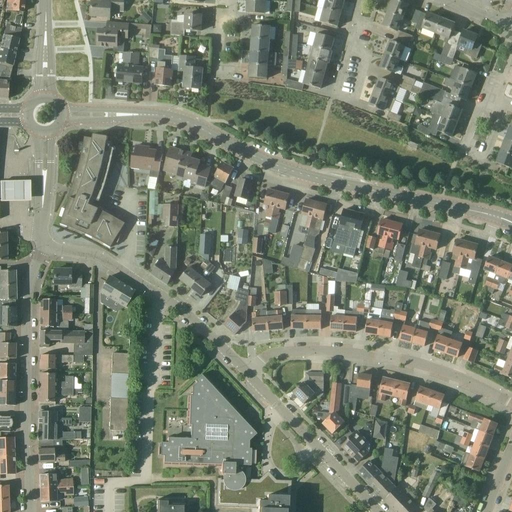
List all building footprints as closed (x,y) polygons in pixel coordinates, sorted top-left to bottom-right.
[(4,0),(3,10),(24,12),(24,0),(4,0)] [(124,12),(124,0),(107,0),(107,2),(93,1),(92,9),(94,9),(94,16),(110,17),(111,10),(124,12)] [(271,1),(266,1),(253,0),(248,0),(247,13),(270,14),(271,1)] [(342,14),(345,1),(339,0),(326,0),(324,9),(342,14)] [(393,0),(389,12),(403,18),(409,5),(396,0),(393,0)] [(342,14),(324,9),(321,22),(338,27),(342,14)] [(411,22),(417,25),(422,13),(416,10),(413,20),(412,20),(411,22)] [(152,19),(145,12),(140,18),(146,25),(152,19)] [(403,18),(389,12),(384,26),(398,31),(403,18)] [(422,29),(435,34),(441,18),(428,13),(428,15),(422,13),(417,25),(416,28),(422,30),(422,29)] [(182,37),(183,34),(201,35),(202,16),(186,15),(178,17),(177,21),(172,20),(172,23),(167,22),(166,35),(182,37)] [(435,34),(449,39),(452,32),(455,24),(441,18),(435,34)] [(128,39),(130,24),(108,22),(108,30),(99,29),(98,46),(118,47),(118,38),(128,39)] [(4,35),(2,43),(0,42),(0,47),(16,51),(22,29),(6,25),(4,35)] [(253,25),(252,38),(270,40),(271,27),(253,25)] [(318,34),(327,36),(329,31),(317,27),(315,33),(318,34)] [(399,38),(410,43),(413,36),(401,31),(399,38)] [(462,36),(458,46),(471,50),(469,56),(471,56),(477,59),(482,45),(475,43),(478,36),(464,31),(462,36)] [(335,38),(327,36),(318,34),(314,46),(332,51),(335,38)] [(270,40),(252,38),(251,51),(269,53),(270,40)] [(391,41),(386,54),(400,60),(405,47),(408,48),(410,43),(399,38),(397,43),(391,41)] [(446,45),(442,55),(448,57),(452,46),(446,44),(446,45)] [(332,51),(314,46),(311,59),(328,64),(332,51)] [(448,57),(453,60),(458,48),(452,46),(448,57)] [(16,51),(0,47),(0,65),(5,66),(12,68),(16,51)] [(174,51),(160,49),(151,49),(150,59),(159,60),(157,85),(172,86),(172,80),(173,80),(173,78),(172,78),(173,70),(172,70),(174,51)] [(276,53),(269,53),(251,51),(251,64),(268,66),(275,66),(276,53)] [(117,81),(130,82),(133,53),(124,52),(123,60),(125,60),(124,65),(118,65),(117,81)] [(133,53),(130,82),(143,83),(143,78),(150,78),(150,65),(144,65),(144,67),(138,67),(139,54),(133,53)] [(439,62),(440,61),(442,56),(435,53),(433,59),(439,62)] [(406,62),(400,60),(386,54),(381,68),(395,73),(398,67),(403,69),(406,62)] [(440,61),(445,63),(451,66),(453,60),(448,57),(442,55),(440,61)] [(184,88),(201,89),(203,69),(194,68),(195,58),(180,57),(179,71),(186,72),(184,88)] [(328,64),(311,59),(307,71),(325,76),(328,64)] [(268,66),(251,64),(250,77),(267,79),(268,66)] [(12,68),(5,66),(4,70),(2,69),(1,72),(0,78),(0,98),(8,99),(9,82),(12,68)] [(451,79),(457,82),(471,87),(477,74),(470,71),(456,66),(451,79)] [(307,71),(304,84),(305,84),(321,89),(325,76),(307,71)] [(402,81),(414,86),(416,80),(404,76),(402,81)] [(396,100),(400,88),(401,88),(400,87),(394,85),(394,84),(380,78),(375,92),(396,100)] [(471,87),(457,82),(451,79),(447,78),(444,84),(454,88),(452,95),(445,93),(446,91),(424,83),(423,86),(422,89),(453,101),(460,104),(462,99),(466,101),(471,87)] [(303,92),(305,84),(304,84),(287,79),(286,88),(300,91),(303,92)] [(414,86),(402,81),(400,87),(401,88),(400,88),(419,96),(422,89),(414,86)] [(433,114),(444,118),(457,123),(463,110),(451,105),(453,101),(422,89),(419,96),(437,103),(433,114)] [(384,110),(390,112),(391,112),(396,100),(375,92),(369,105),(370,106),(370,105),(384,111),(384,110)] [(390,112),(388,118),(400,122),(402,116),(391,112),(390,112)] [(457,123),(444,118),(442,126),(431,124),(429,129),(420,125),(417,131),(429,136),(430,133),(438,136),(439,132),(452,137),(457,123)] [(99,209),(90,205),(93,197),(98,198),(103,184),(107,170),(110,156),(113,142),(108,141),(108,137),(94,135),(93,139),(85,137),(83,151),(80,163),(77,176),(72,189),(75,190),(72,198),(70,197),(66,208),(64,207),(60,216),(63,217),(61,224),(75,229),(87,234),(98,240),(111,247),(115,242),(118,243),(122,234),(120,233),(126,224),(112,215),(99,209)] [(511,154),(511,140),(506,138),(501,150),(511,154)] [(419,145),(408,140),(406,145),(417,150),(419,145)] [(150,177),(148,189),(155,189),(158,178),(163,154),(156,154),(157,150),(150,150),(150,147),(136,145),(135,154),(133,153),(131,168),(151,170),(150,177)] [(186,177),(187,174),(191,159),(193,154),(171,148),(166,166),(164,171),(171,173),(178,175),(176,179),(185,182),(186,177)] [(511,154),(501,150),(497,163),(511,168),(511,154)] [(185,182),(191,183),(206,188),(211,168),(204,166),(204,168),(199,167),(201,162),(191,159),(187,174),(186,177),(185,182)] [(227,183),(234,168),(223,162),(215,176),(211,183),(211,185),(221,191),(223,189),(226,183),(227,183)] [(253,182),(240,179),(236,197),(248,200),(253,182)] [(30,182),(2,182),(2,184),(2,200),(3,200),(3,202),(31,201),(30,182)] [(232,188),(226,186),(220,202),(225,203),(227,198),(229,198),(232,188)] [(266,217),(272,218),(279,192),(269,189),(265,204),(271,206),(269,211),(268,210),(266,217)] [(158,192),(158,190),(149,190),(148,214),(153,214),(154,214),(157,215),(158,205),(158,192)] [(290,195),(279,192),(272,218),(278,220),(280,213),(279,213),(280,208),(286,210),(290,195)] [(304,214),(300,226),(310,228),(317,202),(307,200),(303,214),(304,214)] [(308,235),(316,237),(320,234),(323,220),(324,220),(328,205),(317,202),(310,228),(308,235)] [(175,206),(164,205),(164,227),(178,228),(179,206),(175,206)] [(344,230),(342,237),(348,238),(355,212),(344,209),(340,224),(347,226),(345,230),(344,230)] [(355,212),(348,238),(346,246),(356,249),(365,215),(355,212)] [(380,247),(386,248),(393,222),(382,219),(378,234),(384,236),(383,241),(381,240),(380,247)] [(403,225),(393,222),(386,248),(385,250),(391,251),(393,243),(392,243),(393,238),(399,240),(403,225)] [(249,230),(239,229),(239,238),(248,239),(249,230)] [(422,264),(430,232),(420,229),(416,244),(414,244),(411,255),(416,256),(412,268),(420,270),(422,264)] [(430,232),(422,264),(427,266),(428,260),(430,260),(431,253),(430,253),(431,248),(437,250),(441,235),(430,232)] [(207,260),(209,262),(210,255),(211,235),(201,235),(200,254),(201,254),(201,255),(207,260)] [(369,236),(366,248),(374,250),(378,238),(369,236)] [(263,239),(254,238),(253,253),(261,254),(263,239)] [(461,268),(468,242),(458,239),(454,254),(460,256),(458,260),(457,260),(455,267),(461,268)] [(468,242),(461,268),(459,275),(465,277),(466,273),(471,275),(469,283),(476,285),(482,261),(475,259),(479,245),(468,242)] [(406,246),(398,244),(394,260),(401,262),(406,246)] [(148,253),(153,257),(157,248),(151,245),(148,253)] [(304,248),(294,245),(287,266),(297,269),(304,248)] [(305,246),(304,248),(297,269),(305,272),(306,271),(310,273),(313,263),(311,262),(315,249),(305,246)] [(176,269),(177,247),(166,247),(166,263),(161,259),(152,274),(168,285),(173,277),(174,277),(177,270),(176,269)] [(491,272),(496,274),(501,261),(489,257),(484,269),(491,272)] [(272,262),(263,259),(264,269),(273,268),(272,262)] [(181,279),(191,288),(211,263),(209,262),(207,260),(205,262),(198,271),(191,266),(181,279)] [(496,274),(494,280),(500,282),(506,284),(508,279),(511,269),(511,265),(501,261),(496,274)] [(215,267),(211,263),(191,288),(202,296),(213,283),(206,277),(211,272),(215,267)] [(443,263),(439,278),(447,280),(451,265),(443,263)] [(54,270),(54,285),(70,285),(70,288),(81,288),(82,275),(71,275),(71,270),(54,270)] [(338,273),(336,279),(336,281),(345,282),(348,272),(339,270),(338,273)] [(0,285),(16,286),(15,271),(0,271),(0,285)] [(335,272),(328,271),(327,276),(333,278),(336,279),(338,273),(335,272)] [(407,282),(409,274),(400,271),(396,288),(410,289),(412,283),(407,282)] [(227,287),(237,290),(240,277),(230,274),(227,287)] [(101,292),(120,303),(126,307),(135,291),(109,277),(101,292)] [(494,280),(489,277),(486,285),(489,286),(491,287),(494,280)] [(494,280),(491,287),(495,288),(497,289),(500,282),(494,280)] [(0,307),(14,308),(14,300),(16,300),(16,286),(0,285),(0,307)] [(93,298),(93,286),(85,286),(85,298),(93,298)] [(320,286),(320,296),(328,296),(328,286),(320,286)] [(247,312),(248,306),(250,291),(239,288),(236,300),(241,301),(241,304),(236,312),(224,325),(235,335),(247,322),(247,312)] [(250,291),(248,306),(256,307),(256,297),(257,289),(250,288),(250,291)] [(275,305),(286,305),(285,292),(275,292),(275,305)] [(335,297),(328,296),(327,311),(333,311),(334,311),(335,297)] [(93,298),(85,298),(84,314),(93,314),(93,298)] [(40,300),(40,314),(72,314),(72,307),(63,307),(63,306),(57,306),(57,300),(40,300)] [(391,311),(390,318),(382,317),(379,335),(391,337),(395,319),(400,320),(402,312),(403,304),(396,303),(395,311),(391,311)] [(369,311),(370,306),(365,305),(364,313),(369,314),(366,333),(379,335),(382,317),(382,313),(369,311)] [(14,308),(0,307),(0,327),(16,327),(16,308),(14,308)] [(307,310),(307,329),(322,329),(322,316),(322,310),(314,310),(314,309),(307,309),(307,310)] [(269,330),(268,312),(267,310),(260,311),(260,312),(253,313),(253,319),(254,332),(269,330)] [(268,312),(269,330),(284,329),(283,316),(282,316),(282,310),(268,312)] [(292,329),(307,329),(307,310),(293,310),(293,316),(292,316),(292,329)] [(442,329),(447,312),(441,310),(437,321),(435,329),(440,331),(441,331),(442,329)] [(334,311),(333,311),(333,316),(332,316),(331,330),(344,331),(345,317),(345,312),(334,311)] [(72,314),(40,314),(40,327),(65,328),(65,321),(72,321),(72,314)] [(357,332),(358,318),(345,317),(344,331),(357,332)] [(419,320),(416,330),(413,343),(425,346),(429,333),(430,328),(429,327),(431,323),(419,320)] [(435,329),(437,321),(432,320),(431,323),(429,327),(430,328),(435,329)] [(413,343),(416,330),(404,326),(400,339),(413,343)] [(453,333),(442,329),(441,331),(440,331),(434,349),(446,353),(450,341),(453,333)] [(76,344),(76,356),(83,356),(92,356),(92,332),(84,332),(40,331),(40,348),(49,348),(49,344),(54,344),(54,341),(61,341),(61,343),(76,344)] [(468,331),(465,340),(471,342),(474,333),(468,331)] [(0,358),(15,359),(16,344),(10,344),(10,333),(0,333),(0,358)] [(499,345),(507,348),(509,343),(501,340),(499,345)] [(458,357),(462,345),(450,341),(446,353),(458,357)] [(504,354),(507,348),(499,345),(497,351),(504,354)] [(467,349),(463,359),(474,363),(478,353),(467,349)] [(111,353),(111,374),(129,374),(129,354),(113,353),(111,353)] [(83,356),(76,356),(40,356),(39,369),(56,369),(56,363),(83,363),(83,356)] [(511,364),(507,362),(505,369),(496,365),(494,371),(503,374),(511,378),(511,364)] [(0,378),(15,379),(15,365),(0,364),(0,378)] [(325,394),(324,373),(306,374),(306,381),(305,383),(304,382),(294,392),(305,404),(315,394),(320,399),(325,394)] [(39,388),(73,388),(73,376),(65,376),(65,382),(56,382),(56,374),(39,374),(39,388)] [(362,394),(370,395),(373,375),(360,374),(358,387),(351,386),(350,396),(357,397),(357,394),(362,395),(362,394)] [(168,438),(168,444),(162,444),(162,448),(159,448),(158,455),(164,455),(164,463),(164,465),(222,467),(221,475),(223,475),(223,480),(246,481),(246,466),(251,466),(251,449),(249,449),(249,441),(257,434),(234,410),(236,409),(205,376),(204,377),(201,375),(195,381),(197,384),(193,387),(193,393),(190,393),(190,396),(188,396),(187,425),(191,425),(191,439),(185,439),(185,437),(168,437),(168,438)] [(393,396),(397,381),(384,378),(380,393),(378,400),(385,401),(386,395),(393,396)] [(0,393),(15,394),(15,381),(0,381),(0,393)] [(397,381),(393,396),(401,398),(399,405),(405,406),(407,400),(411,384),(397,381)] [(339,415),(342,385),(333,384),(332,394),(329,419),(324,424),(333,434),(345,422),(339,415)] [(428,404),(433,392),(421,387),(416,400),(428,404)] [(56,396),(73,396),(73,388),(39,388),(39,402),(55,402),(56,396)] [(433,392),(428,404),(426,410),(432,412),(432,413),(439,415),(436,422),(442,424),(449,404),(443,402),(445,396),(433,392)] [(0,393),(0,405),(15,406),(15,394),(0,393)] [(127,430),(128,399),(111,399),(110,430),(127,430)] [(372,404),(369,415),(376,416),(379,405),(372,404)] [(407,411),(414,414),(417,406),(410,404),(407,411)] [(91,409),(78,409),(78,423),(90,423),(91,409)] [(39,426),(62,426),(71,426),(71,419),(62,419),(62,420),(56,420),(57,412),(39,412),(39,426)] [(473,428),(481,431),(493,436),(498,424),(471,413),(469,417),(476,420),(473,428)] [(12,421),(12,419),(10,419),(10,417),(2,417),(0,417),(0,416),(0,432),(10,432),(10,427),(12,427),(12,426),(12,425),(13,425),(13,424),(13,423),(12,422),(12,421)] [(374,421),(374,438),(386,438),(387,421),(374,421)] [(421,425),(419,432),(426,435),(431,437),(434,429),(421,425)] [(62,431),(62,426),(39,426),(39,441),(53,440),(83,440),(82,431),(62,431)] [(370,445),(357,431),(348,439),(349,440),(343,446),(353,457),(354,457),(359,461),(358,462),(359,462),(369,452),(370,445)] [(493,436),(481,431),(476,443),(489,448),(493,436)] [(342,447),(348,435),(341,432),(336,444),(342,447)] [(464,438),(471,441),(473,435),(466,432),(464,438)] [(0,456),(15,456),(14,438),(1,439),(0,438),(0,456)] [(471,441),(464,438),(461,444),(468,447),(471,441)] [(53,440),(39,441),(39,448),(38,448),(39,463),(65,462),(64,455),(54,455),(54,448),(53,440)] [(489,448),(476,443),(472,455),(484,460),(489,448)] [(388,472),(389,464),(391,454),(384,453),(383,463),(381,473),(369,484),(385,500),(396,488),(385,477),(388,472)] [(484,460),(472,455),(467,467),(480,472),(484,460)] [(0,474),(1,475),(16,474),(15,456),(0,456),(0,474)] [(358,472),(369,484),(381,473),(370,461),(358,472)] [(422,495),(429,498),(440,473),(433,470),(422,495)] [(40,489),(74,488),(73,479),(56,480),(56,475),(40,475),(40,489)] [(287,511),(288,497),(287,496),(288,482),(267,481),(265,479),(263,477),(259,481),(246,481),(223,480),(218,480),(217,506),(258,507),(257,511),(287,511)] [(0,500),(9,500),(8,486),(0,486),(0,500)] [(398,487),(396,488),(385,500),(396,511),(413,511),(418,508),(412,502),(416,497),(411,491),(406,496),(398,487)] [(74,496),(74,488),(40,489),(41,503),(57,502),(57,493),(65,493),(65,496),(74,496)] [(466,508),(468,501),(455,495),(452,502),(466,508)] [(74,507),(83,507),(87,507),(87,497),(73,497),(74,507)] [(437,505),(430,498),(424,509),(427,511),(435,511),(433,509),(437,505)] [(0,511),(9,511),(9,500),(0,500),(0,511)] [(185,511),(186,504),(169,504),(169,500),(157,500),(156,511),(185,511)]
